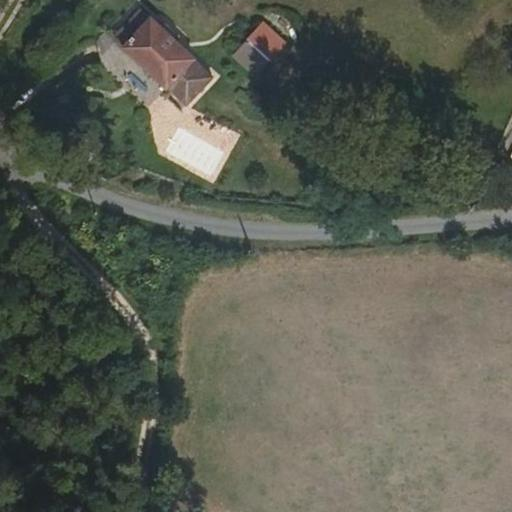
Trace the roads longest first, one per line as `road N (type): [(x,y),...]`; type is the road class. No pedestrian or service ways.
road 1 (unclassified): [(511,215),(250,229),(154,219),(73,195),(0,147)]
road 2 (track): [(132,511),(144,372),(134,325),(51,234),(3,150)]
